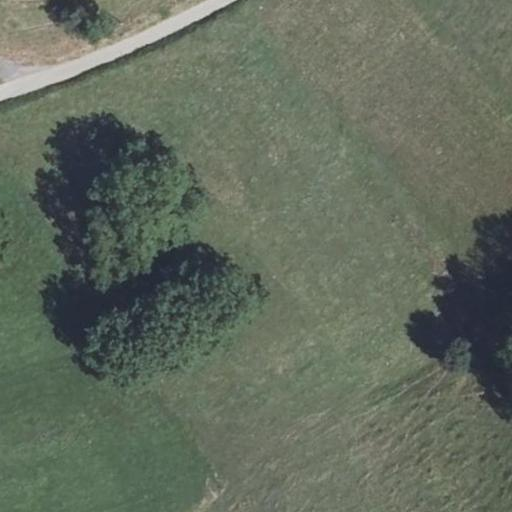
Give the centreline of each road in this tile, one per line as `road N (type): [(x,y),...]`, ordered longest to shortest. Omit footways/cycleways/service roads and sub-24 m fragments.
road 1 (unclassified): [(0,91),(221,0)]
road 2 (track): [(402,0),(511,113)]
